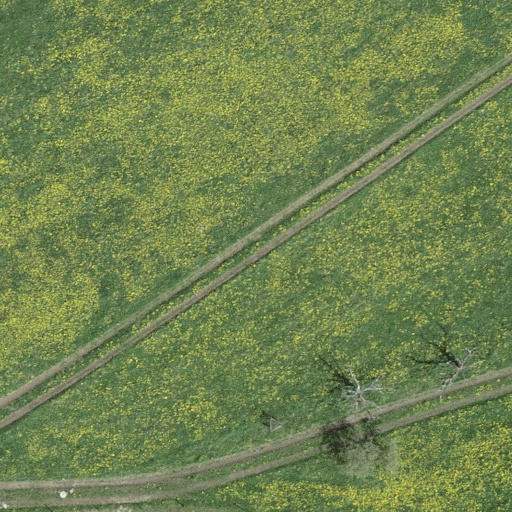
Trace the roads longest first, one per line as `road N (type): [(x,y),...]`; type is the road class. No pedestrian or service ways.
road 1 (track): [(0,413),(511,67)]
road 2 (track): [(0,494),(169,483),(511,385)]
